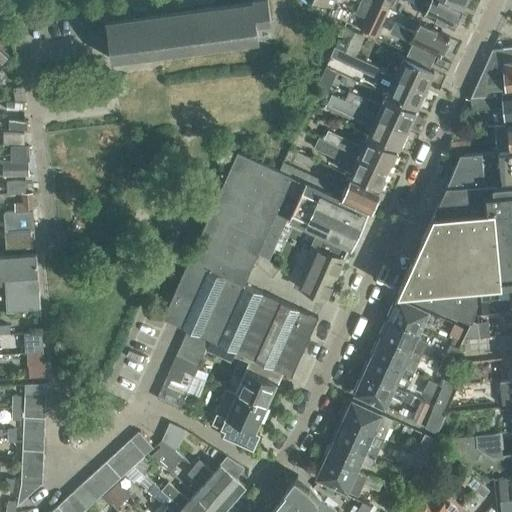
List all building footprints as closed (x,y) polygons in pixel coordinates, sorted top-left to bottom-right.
[(133,17),(111,20),(106,21),(111,60),(259,40),(256,24),(271,22),(267,0),(252,0),(252,1),(146,16),(145,7),(133,8),(133,17)] [(361,28),(375,35),(388,7),(373,0),(361,28)] [(373,0),(393,9),(396,0),(408,0),(410,1),(410,0),(373,0)] [(453,28),(462,10),(441,0),(410,0),(410,1),(426,8),(423,14),(446,25),(453,28)] [(440,55),(449,36),(419,21),(414,31),(406,28),(407,26),(405,25),(404,27),(394,22),(390,31),(433,52),(440,55)] [(364,35),(344,26),(335,46),(355,54),(364,35)] [(511,46),(492,48),(471,96),(479,96),(502,94),(502,95),(507,94),(511,93),(511,46)] [(386,71),(413,82),(425,88),(434,70),(395,52),(386,71)] [(417,106),(425,88),(413,82),(386,71),(381,68),(350,53),(346,63),(369,74),(390,83),(386,92),(417,106)] [(331,82),(320,77),(316,86),(327,91),(331,82)] [(23,99),(21,85),(13,86),(15,100),(23,99)] [(363,108),(393,122),(407,128),(415,110),(384,96),(380,105),(349,90),(344,100),(363,108)] [(511,93),(507,94),(502,95),(502,94),(479,96),(471,96),(472,109),(495,107),(496,120),(505,119),(505,120),(511,118),(511,93)] [(405,132),(407,128),(393,122),(363,108),(344,100),(331,94),(326,103),(372,125),(368,133),(398,147),(405,132)] [(7,109),(23,109),(23,101),(7,101),(7,109)] [(457,128),(469,127),(469,123),(465,118),(461,118),(457,127),(457,128)] [(26,120),(24,120),(10,119),(9,127),(27,129),(26,120)] [(500,149),(511,147),(511,123),(497,125),(500,149)] [(344,149),(378,164),(388,169),(391,163),(395,162),(398,156),(396,152),(397,150),(366,136),(362,146),(328,130),(324,140),(344,149)] [(3,145),(24,145),(24,133),(3,132),(3,145)] [(387,172),(388,169),(378,164),(344,149),(324,140),(318,138),(313,148),(338,160),(336,165),(350,172),(349,173),(380,187),(387,172)] [(451,144),(452,152),(469,150),(468,142),(451,144)] [(10,145),(11,156),(29,156),(28,145),(10,145)] [(511,147),(500,149),(460,153),(448,183),(511,177),(511,147)] [(222,184),(189,259),(243,283),(276,212),(286,189),(292,176),(278,170),(237,151),(222,184),(222,183),(222,184)] [(3,176),(28,175),(27,161),(2,161),(3,176)] [(278,170),(292,176),(305,182),(323,190),(327,181),(282,161),(278,170)] [(369,211),(379,191),(346,176),(345,180),(340,178),(332,194),(367,210),(369,211)] [(511,177),(448,183),(398,291),(407,291),(475,285),(511,281),(511,177)] [(7,192),(26,192),(26,180),(7,180),(7,192)] [(325,235),(349,246),(350,247),(367,210),(332,194),(323,190),(305,182),(299,195),(288,219),(325,235)] [(286,189),(276,212),(288,218),(299,195),(286,189)] [(22,202),(14,202),(15,210),(33,209),(32,201),(22,202)] [(4,211),(6,230),(34,228),(33,210),(4,211)] [(6,230),(7,248),(35,246),(34,228),(6,230)] [(343,258),(349,246),(325,235),(302,288),(325,299),(343,258)] [(0,281),(1,281),(1,277),(5,277),(6,311),(40,308),(39,291),(37,274),(36,252),(0,254),(0,281)] [(261,252),(254,261),(272,276),(280,267),(261,252)] [(309,313),(243,283),(189,259),(162,317),(236,350),(282,371),(290,375),(291,376),(292,374),(291,373),(316,318),(317,318),(318,316),(316,316),(309,313)] [(476,298),(475,285),(407,291),(407,297),(471,320),(476,298)] [(499,299),(498,289),(480,290),(481,300),(499,299)] [(419,329),(424,318),(435,324),(439,315),(398,297),(396,303),(392,303),(387,315),(390,316),(389,316),(419,330),(419,329)] [(419,329),(419,330),(389,316),(387,322),(384,322),(379,333),(381,335),(410,348),(415,337),(427,343),(430,334),(419,329)] [(471,320),(461,341),(478,339),(477,323),(471,320)] [(477,323),(478,339),(489,338),(488,322),(477,323)] [(0,331),(10,331),(9,323),(0,323),(0,331)] [(463,328),(455,324),(450,334),(458,338),(463,328)] [(186,331),(181,342),(204,353),(209,342),(186,331)] [(43,351),(42,332),(26,333),(27,352),(43,351)] [(422,353),(410,348),(381,335),(379,340),(375,341),(370,352),(373,353),(373,354),(402,367),(414,372),(422,353)] [(199,364),(204,353),(181,342),(177,353),(199,364)] [(441,364),(449,368),(459,349),(450,345),(441,364)] [(249,362),(236,392),(267,406),(282,371),(236,350),(234,355),(249,362)] [(27,352),(29,377),(45,376),(43,351),(27,352)] [(195,375),(195,373),(199,364),(177,353),(172,364),(195,375)] [(364,372),(393,386),(394,385),(398,375),(410,380),(414,372),(402,367),(373,354),(370,359),(367,359),(362,371),(364,372)] [(190,386),(195,375),(172,364),(167,376),(190,386)] [(441,364),(436,374),(445,378),(449,370),(449,368),(441,364)] [(442,386),(452,390),(451,372),(449,370),(445,378),(442,385),(442,386)] [(356,391),(355,392),(385,405),(390,394),(410,403),(414,394),(394,385),(393,386),(364,372),(362,378),(358,378),(353,390),(356,391)] [(162,387),(185,397),(190,386),(167,376),(162,387)] [(438,383),(428,378),(423,390),(432,394),(438,383)] [(25,386),(24,394),(46,395),(47,383),(25,384),(25,386)] [(431,411),(441,415),(452,390),(442,386),(431,411)] [(180,408),(185,397),(162,387),(157,398),(180,408)] [(267,406),(236,392),(225,415),(225,416),(256,430),(267,406)] [(11,394),(11,407),(21,407),(21,395),(11,394)] [(46,407),(46,395),(24,394),(24,406),(46,407)] [(412,418),(420,421),(429,401),(422,398),(412,418)] [(343,419),(372,432),(383,436),(387,426),(389,427),(393,418),(352,399),(350,403),(346,405),(341,417),(343,419)] [(24,417),(45,418),(46,407),(24,406),(24,417)] [(11,407),(11,419),(21,419),(21,407),(11,407)] [(424,428),(437,435),(445,417),(441,415),(431,411),(424,428)] [(260,431),(256,430),(225,416),(225,415),(217,412),(212,422),(225,428),(223,433),(253,446),(260,431)] [(45,429),(45,418),(24,417),(23,428),(45,429)] [(335,437),(334,438),(364,451),(375,456),(384,437),(383,436),(372,432),(343,419),(341,424),(337,425),(332,436),(335,437)] [(185,428),(169,421),(162,439),(175,448),(185,428)] [(7,441),(16,441),(16,428),(6,429),(7,441)] [(23,439),(44,439),(45,429),(23,428),(23,439)] [(138,431),(130,438),(145,454),(153,447),(142,434),(143,433),(140,430),(139,431),(138,431)] [(426,456),(435,438),(423,433),(415,451),(418,452),(426,456)] [(489,434),(475,436),(476,448),(480,450),(481,451),(491,457),(490,445),(489,434)] [(441,438),(438,442),(459,459),(463,453),(475,460),(481,451),(480,450),(476,448),(475,436),(441,438)] [(137,462),(145,454),(130,438),(122,446),(137,462)] [(326,456),(326,457),(355,470),(355,469),(360,459),(371,464),(375,456),(364,451),(334,438),(332,443),(329,444),(323,455),(326,456)] [(44,450),(44,439),(23,439),(22,449),(44,450)] [(168,443),(162,439),(157,443),(160,447),(151,455),(162,465),(175,449),(175,448),(168,443)] [(114,453),(129,469),(133,465),(137,462),(122,446),(114,453)] [(22,460),(43,461),(44,450),(22,449),(22,460)] [(422,466),(426,456),(418,452),(413,462),(422,466)] [(121,476),(129,469),(114,453),(106,460),(121,476)] [(145,454),(137,462),(133,465),(145,474),(154,464),(145,454)] [(190,463),(193,466),(231,500),(245,484),(236,477),(243,466),(227,455),(220,463),(212,472),(195,457),(190,463)] [(317,475),(317,476),(346,489),(358,495),(364,483),(378,490),(382,482),(355,469),(355,470),(326,457),(323,462),(320,462),(315,474),(317,475)] [(22,460),(21,471),(43,472),(43,461),(22,460)] [(98,467),(113,484),(121,476),(106,460),(98,467)] [(215,511),(220,511),(231,500),(193,466),(188,473),(201,484),(194,493),(215,511)] [(105,491),(113,484),(98,467),(90,475),(105,491)] [(41,484),(43,484),(43,472),(21,471),(21,483),(16,505),(17,505),(41,484)] [(286,492),(286,493),(310,511),(336,511),(320,499),(310,485),(298,474),(285,491),(286,492)] [(82,482),(97,498),(105,491),(90,475),(82,482)] [(473,476),(467,484),(475,490),(481,483),(473,476)] [(3,489),(12,491),(15,478),(5,477),(3,489)] [(501,501),(510,500),(507,478),(499,479),(501,501)] [(117,505),(131,492),(119,479),(105,492),(117,505)] [(414,497),(419,485),(411,481),(406,493),(414,497)] [(89,506),(97,498),(82,482),(74,489),(89,506)] [(171,498),(153,483),(145,492),(163,507),(171,498)] [(171,498),(186,511),(215,511),(194,493),(188,499),(169,483),(162,490),(171,498)] [(475,490),(484,497),(489,490),(481,483),(475,490)] [(425,496),(414,510),(416,511),(456,511),(462,506),(448,495),(435,485),(426,497),(425,496)] [(66,497),(79,511),(81,511),(89,506),(74,489),(66,497)] [(286,493),(274,507),(280,511),(310,511),(286,493)] [(65,511),(79,511),(66,497),(58,504),(65,511)] [(186,511),(171,498),(159,511),(186,511)] [(10,511),(14,511),(16,505),(17,500),(7,499),(5,511),(10,511)] [(362,502),(356,511),(357,511),(366,511),(371,506),(362,502)]
